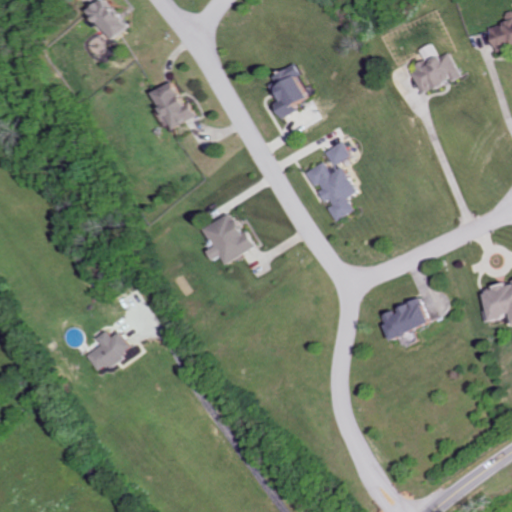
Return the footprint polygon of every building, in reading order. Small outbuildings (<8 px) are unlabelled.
[(118,41),(136,28),(115,0),(108,0),(96,9),(118,41)] [(511,48),(511,23),(498,27),(503,50),(511,48)] [(428,94),(441,87),(442,90),(468,77),(455,52),(442,58),(437,48),(426,53),(431,62),(416,70),(428,94)] [(316,99),(305,76),(309,74),(304,65),(273,81),(284,101),(280,103),(289,119),(305,110),(303,106),(316,99)] [(203,116),(192,95),(188,98),(180,82),(160,92),(179,129),(203,116)] [(333,152),(341,167),(335,170),(331,162),(313,172),(322,190),(324,188),(332,203),(334,202),(344,221),(362,211),(355,198),(363,193),(347,163),(358,157),(350,142),(333,152)] [(211,228),(220,247),(214,251),(219,261),(228,257),(231,263),(263,248),(255,232),(250,234),(244,220),(240,222),(237,215),(211,228)] [(511,284),(492,290),(501,322),(511,318),(511,284)] [(390,318),(403,342),(441,322),(429,298),(405,310),(390,318)] [(120,338),(115,331),(104,339),(109,346),(94,356),(105,372),(114,366),(116,369),(134,357),(131,353),(138,347),(128,332),(120,338)]
